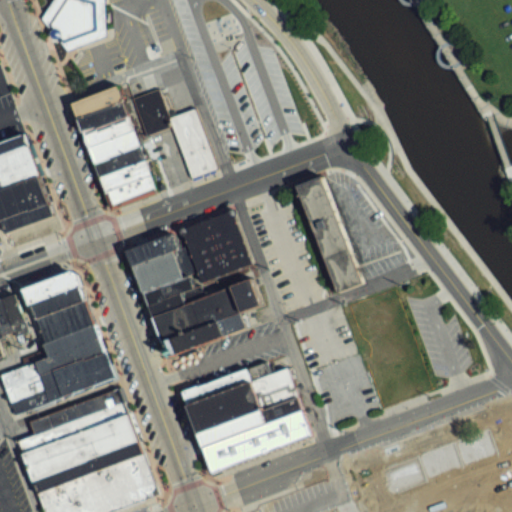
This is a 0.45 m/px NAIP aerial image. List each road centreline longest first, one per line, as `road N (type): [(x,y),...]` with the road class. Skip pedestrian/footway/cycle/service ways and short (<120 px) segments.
road 1 (tertiary): [(255,0),(298,50),(378,187),(511,364)]
road 2 (tertiary): [(192,503),(511,376)]
road 3 (secondary): [(195,511),(94,238)]
road 4 (tertiary): [(94,238),(347,142)]
road 5 (secondary): [(94,238),(5,0)]
